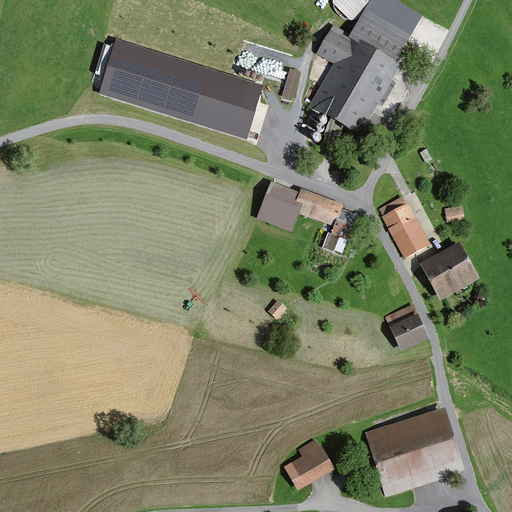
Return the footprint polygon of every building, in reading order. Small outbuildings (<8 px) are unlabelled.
[(350,39),(334,30),(319,55),(338,66),(313,107),(361,137),(403,68),(394,63),(409,39),(366,13),(350,39)] [(260,90),(118,46),(102,95),(245,139),(260,90)] [(106,47),(103,68),(110,69),(113,48),(106,47)] [(299,74),(290,72),(283,98),(293,101),(299,74)] [(300,195),(270,184),(257,220),(292,232),(298,216),(332,228),(324,247),(343,254),(356,218),(341,212),(343,207),(301,192),(300,195)] [(447,187),(435,191),(438,199),(450,195),(447,187)] [(405,198),(381,211),(405,258),(429,245),(405,198)] [(461,209),(446,212),(448,222),(463,219),(461,209)] [(460,247),(422,268),(441,301),(479,280),(460,247)] [(277,322),(288,312),(280,302),(268,312),(277,322)] [(413,308),(389,319),(404,352),(429,340),(413,308)] [(438,412),(365,436),(385,497),(459,472),(438,412)] [(317,442),(300,452),(303,457),(284,469),(299,492),(334,470),(317,442)]
